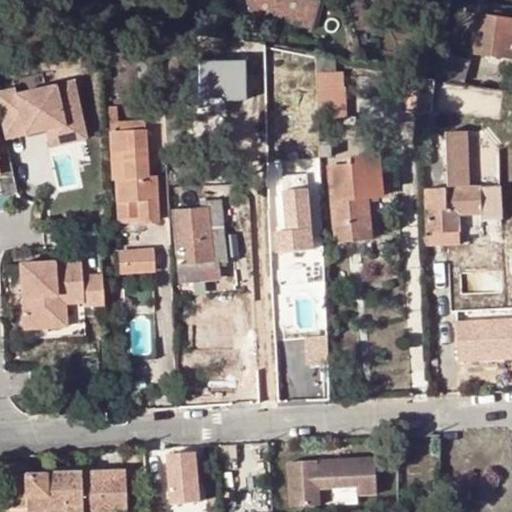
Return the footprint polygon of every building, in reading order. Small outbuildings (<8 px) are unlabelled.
[(245,0),(253,21),(274,13),(272,20),(312,30),(319,1),(315,0),(245,0)] [(511,58),(511,7),(478,3),(472,54),(511,58)] [(464,82),(470,62),(445,55),(438,75),(464,82)] [(144,84),(161,83),(160,62),(143,63),(144,84)] [(263,68),(242,69),(244,100),(264,99),(263,68)] [(398,79),(412,81),(413,70),(399,68),(398,79)] [(339,73),(314,74),(315,89),(340,88),(339,73)] [(400,116),(417,115),(415,81),(412,81),(398,79),(400,116)] [(429,114),(433,83),(415,81),(417,115),(429,114)] [(500,115),(503,92),(443,83),(440,106),(500,115)] [(13,91),(0,94),(0,127),(1,133),(21,128),(24,136),(44,132),(80,124),(71,85),(15,98),(13,91)] [(340,88),(315,89),(316,118),(342,117),(340,88)] [(117,228),(157,225),(152,155),(146,155),(145,136),(121,137),(120,128),(119,113),(110,113),(117,228)] [(80,124),(44,132),(47,150),(84,141),(80,124)] [(120,128),(121,137),(145,136),(144,127),(120,128)] [(21,128),(1,133),(3,140),(24,136),(21,128)] [(499,168),(497,128),(470,129),(472,169),(499,168)] [(418,136),(420,165),(431,164),(429,136),(418,136)] [(317,141),(318,157),(331,156),(330,141),(317,141)] [(381,154),(346,157),(348,167),(365,166),(368,199),(385,198),(381,154)] [(368,199),(365,166),(348,167),(330,169),(337,244),(371,240),(368,199)] [(283,178),(286,227),(287,232),(277,234),(279,256),(313,253),(307,176),(283,178)] [(431,234),(459,233),(459,217),(481,217),(482,224),(503,223),(502,188),(429,190),(431,234)] [(220,210),(204,211),(210,280),(219,279),(219,268),(218,262),(225,261),(220,210)] [(210,280),(204,211),(173,214),(179,283),(210,280)] [(459,246),(459,233),(431,234),(431,247),(459,246)] [(314,265),(313,253),(279,256),(280,268),(314,265)] [(154,255),(119,257),(120,279),(156,277),(154,255)] [(36,267),(19,268),(23,333),(56,331),(54,299),(82,298),(82,307),(82,310),(102,309),(101,279),(81,280),(80,264),(45,266),(45,271),(37,271),(36,267)] [(82,298),(54,299),(56,331),(65,330),(63,308),(82,307),(82,298)] [(460,362),(511,359),(511,306),(457,309),(460,362)] [(288,310),(277,310),(277,324),(288,324),(288,310)] [(318,468),(318,461),(287,462),(290,507),(321,506),(319,490),(358,488),(358,496),(378,496),(375,457),(328,460),(328,467),(318,468)] [(160,464),(162,511),(187,511),(186,482),(197,481),(195,462),(160,464)] [(8,510),(25,509),(44,508),(44,511),(126,511),(124,473),(53,475),(45,476),(6,477),(8,510)]
